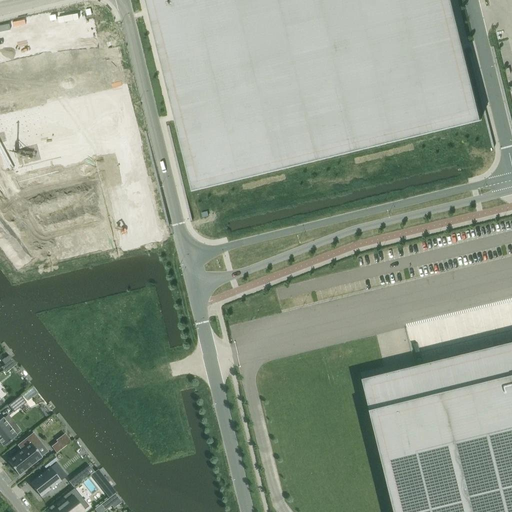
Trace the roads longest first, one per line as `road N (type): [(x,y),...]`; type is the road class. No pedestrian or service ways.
road 1 (unclassified): [(511,175),(185,255)]
road 2 (unclassified): [(194,288),(352,230),(511,189)]
road 3 (unclassified): [(185,255),(122,0)]
road 4 (unclassified): [(248,511),(194,288)]
road 5 (unclassified): [(511,166),(471,0)]
